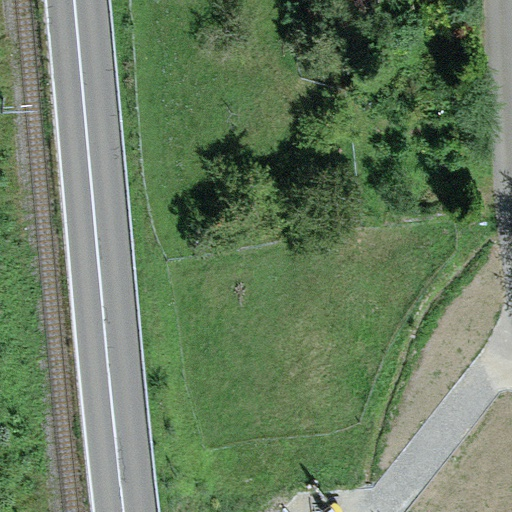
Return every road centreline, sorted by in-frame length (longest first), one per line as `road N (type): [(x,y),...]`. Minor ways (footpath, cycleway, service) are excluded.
road 1 (primary): [(68,0),(113,511)]
road 2 (residential): [(489,0),(511,213)]
